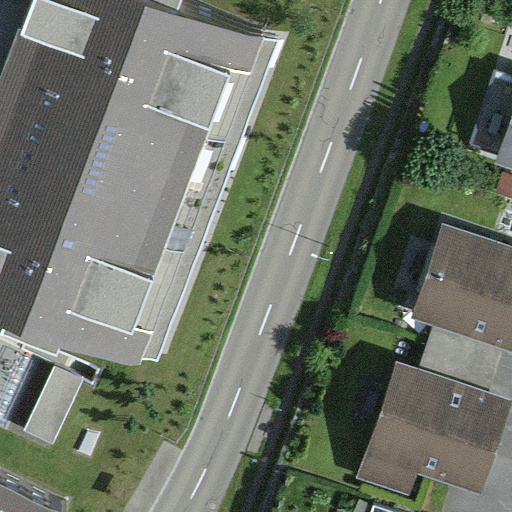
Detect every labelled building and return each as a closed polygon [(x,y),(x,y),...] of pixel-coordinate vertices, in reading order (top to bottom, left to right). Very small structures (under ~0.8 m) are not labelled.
[(290,37),(187,0),(0,0),(0,296),(167,357),(290,37)] [(511,111),(497,155),(511,160),(511,111)] [(488,384),(504,340),(511,343),(511,242),(445,218),(411,311),(431,318),(417,358),(488,384)] [(408,490),(419,461),(478,483),(500,422),(511,392),(488,384),(417,358),(399,352),(355,471),(408,490)] [(80,381),(54,369),(25,431),(51,443),(80,381)] [(71,511),(76,503),(0,468),(0,511),(71,511)] [(410,511),(371,498),(365,511),(410,511)]
